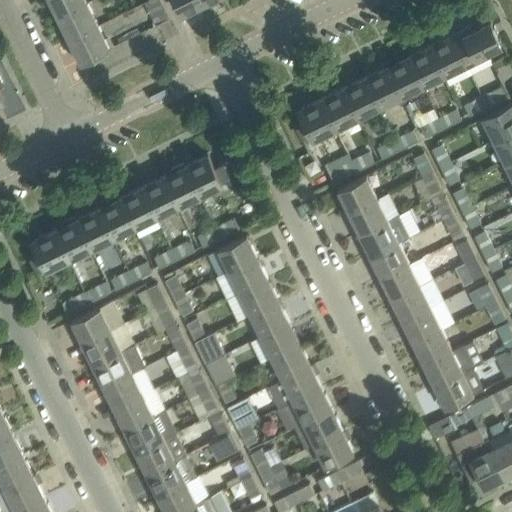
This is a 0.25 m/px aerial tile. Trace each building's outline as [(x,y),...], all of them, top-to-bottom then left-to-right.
[(51,0),(59,16),(88,1),(87,0),(51,0)] [(157,24),(170,18),(161,0),(147,0),(145,1),(157,24)] [(176,0),(182,12),(206,0),(176,0)] [(70,38),(99,24),(88,1),(59,16),(70,38)] [(476,26),(487,48),(502,41),(491,18),(476,26)] [(487,48),(476,26),(475,22),(473,23),(473,24),(452,34),(466,63),(489,52),(487,48)] [(81,61),(110,47),(99,24),(70,38),(81,61)] [(444,73),(466,63),(452,34),(430,45),(444,73)] [(423,84),(444,73),(430,45),(409,55),(423,84)] [(423,84),(409,55),(408,56),(406,53),(395,59),(396,61),(387,66),(401,95),(423,84)] [(492,60),(495,67),(506,61),(503,55),(492,60)] [(379,105),(401,95),(387,66),(365,77),(379,105)] [(475,82),(482,95),(487,106),(509,95),(498,72),(475,82)] [(358,116),(379,105),(365,77),(344,87),(358,116)] [(336,126),(358,116),(344,87),(322,98),(336,126)] [(470,114),(487,106),(482,95),(465,104),(470,114)] [(306,141),(336,126),(322,98),(301,108),(299,109),(306,123),(299,126),(297,122),(296,123),(310,151),(311,150),(306,141)] [(495,139),(511,130),(511,101),(484,116),(495,139)] [(438,117),(444,127),(462,119),(457,108),(438,117)] [(426,136),(444,127),(438,117),(421,125),(426,136)] [(401,149),(418,140),(413,129),(395,137),(401,149)] [(506,160),(511,157),(511,130),(495,139),(506,160)] [(383,158),(401,149),(395,137),(377,146),(383,158)] [(441,166),(452,161),(443,142),(432,148),(441,166)] [(357,170),(375,161),(370,150),(352,159),(357,170)] [(423,175),(433,170),(424,151),(414,157),(423,175)] [(234,188),(235,188),(222,160),(221,160),(222,164),(216,167),(209,153),(207,154),(207,155),(186,165),(200,193),(229,179),(234,188)] [(357,170),(352,159),(349,153),(327,164),(326,162),(325,162),(335,181),(357,170)] [(441,166),(449,182),(460,177),(452,161),(441,166)] [(200,193),(186,165),(185,165),(184,163),(172,168),(174,171),(164,175),(178,204),(200,193)] [(423,175),(431,193),(442,188),(433,170),(423,175)] [(349,211),(378,196),(367,174),(338,188),(349,211)] [(157,215),(178,204),(164,175),(143,186),(157,215)] [(135,225),(157,215),(143,186),(121,197),(135,225)] [(462,209),(473,204),(464,186),(453,191),(462,209)] [(135,225),(121,197),(120,197),(118,195),(107,200),(108,203),(99,207),(113,236),(135,225)] [(445,219),(455,214),(446,195),(435,200),(445,219)] [(360,232),(389,218),(378,196),(349,211),(360,232)] [(462,209),(471,227),(482,222),(473,204),(462,209)] [(92,247),(113,236),(99,207),(78,218),(92,247)] [(403,212),(410,231),(420,227),(413,208),(403,212)] [(371,254),(400,239),(411,234),(400,213),(389,218),(360,232),(371,254)] [(445,219),(455,239),(465,234),(455,214),(445,219)] [(78,218),(76,218),(75,216),(64,221),(65,224),(56,228),(70,257),(92,247),(78,218)] [(221,237),(240,228),(235,216),(234,216),(234,217),(216,226),(221,237)] [(204,246),(221,237),(216,226),(198,235),(204,246)] [(40,271),(70,257),(56,228),(35,239),(35,238),(33,239),(40,254),(33,257),(31,253),(30,254),(44,281),(45,281),(40,271)] [(484,253),(494,247),(486,229),(475,235),(484,253)] [(229,270),(259,255),(248,233),(218,247),(229,270)] [(173,247),(179,258),(196,249),(191,238),(173,247)] [(465,263),(476,257),(467,238),(456,243),(465,263)] [(381,275),(410,261),(400,239),(371,254),(381,275)] [(161,267),(179,258),(173,247),(155,256),(161,267)] [(484,253),(492,270),(503,264),(494,247),(484,253)] [(240,291),(269,277),(259,255),(229,270),(240,291)] [(465,263),(472,279),(484,273),(476,257),(465,263)] [(129,269),(135,280),(152,271),(146,260),(129,269)] [(392,297),(421,283),(410,261),(381,275),(392,297)] [(117,288),(135,280),(129,269),(112,278),(117,288)] [(174,297),(185,291),(176,273),(165,279),(174,297)] [(505,295),(511,291),(511,284),(507,273),(497,278),(505,295)] [(239,319),(251,313),(280,299),(269,277),(240,291),(228,297),(239,319)] [(86,290),(91,301),(109,292),(104,281),(86,290)] [(157,305),(167,300),(158,282),(148,288),(157,305)] [(487,306),(498,301),(489,282),(469,291),(477,308),(486,303),(487,306)] [(403,319),(432,304),(421,283),(392,297),(403,319)] [(468,289),(449,295),(452,306),(471,299),(468,289)] [(70,311),(91,301),(86,290),(64,300),(63,301),(69,312),(70,311)] [(174,297),(183,314),(194,309),(185,291),(174,297)] [(261,335),(291,320),(280,299),(251,313),(261,335)] [(167,300),(157,305),(165,323),(176,317),(167,300)] [(498,301),(487,306),(495,322),(507,318),(498,301)] [(413,340),(442,326),(432,304),(403,319),(413,340)] [(83,341),(112,327),(101,305),(72,319),(83,341)] [(195,339),(206,333),(198,317),(187,322),(195,339)] [(272,356),(301,342),(291,320),(261,335),(272,356)] [(177,349),(188,343),(180,326),(168,331),(177,349)] [(424,362),(453,348),(442,326),(413,340),(424,362)] [(497,353),(511,345),(511,329),(510,326),(500,331),(506,344),(495,349),(497,353)] [(94,363),(122,349),(112,327),(83,341),(94,363)] [(195,339),(205,358),(207,361),(226,351),(215,330),(207,334),(206,333),(195,339)] [(283,378),(312,363),(301,342),(272,356),(283,378)] [(453,348),(424,362),(435,384),(464,369),(485,359),(483,355),(474,360),(465,342),(453,348)] [(105,385),(133,371),(147,364),(136,343),(122,349),(94,363),(105,385)] [(188,371),(199,366),(188,343),(177,349),(188,371)] [(511,373),(511,345),(497,353),(495,354),(507,377),(511,373)] [(217,383),(228,378),(219,360),(209,365),(217,383)] [(280,406),(293,400),(323,385),(312,363),(283,378),(269,384),(280,406)] [(199,392),(210,387),(199,366),(188,371),(199,392)] [(446,406),(475,392),(464,369),(435,384),(446,406)] [(115,406),(144,392),(133,371),(105,385),(115,406)] [(217,383),(226,401),(237,396),(228,378),(217,383)] [(503,400),(511,395),(511,382),(497,390),(503,400)] [(304,421),(333,407),(323,385),(293,400),(304,421)] [(126,428),(166,408),(155,387),(144,392),(115,406),(126,428)] [(210,414),(221,409),(210,387),(199,392),(210,414)] [(477,413),(495,404),(490,393),(472,402),(477,413)] [(455,425),(477,413),(472,402),(450,413),(455,425)] [(239,427),(249,422),(241,403),(230,409),(239,427)] [(289,403),(279,407),(289,427),(298,423),(289,403)] [(315,443),(344,428),(333,407),(304,421),(315,443)] [(0,435),(13,429),(3,408),(0,408),(0,435)] [(137,450),(176,430),(166,408),(126,428),(137,450)] [(220,436),(231,430),(221,409),(210,414),(220,436)] [(239,427),(247,444),(258,439),(249,422),(239,427)] [(326,465),(355,451),(344,428),(315,443),(326,465)] [(508,475),(511,472),(511,428),(490,439),(493,446),(508,475)] [(0,462),(24,451),(13,429),(0,435),(0,462)] [(147,471),(187,452),(176,430),(137,450),(147,471)] [(231,430),(220,436),(209,442),(218,459),(240,448),(231,430)] [(493,446),(490,439),(489,438),(482,441),(458,452),(471,479),(480,475),(485,486),(508,475),(493,446)] [(260,470),(271,464),(262,446),(251,452),(260,470)] [(0,475),(6,487),(35,473),(24,451),(0,462),(0,475)] [(158,493),(186,479),(198,473),(187,452),(147,471),(158,493)] [(242,480),(253,474),(244,455),(233,461),(239,474),(227,480),(229,485),(241,479),(242,480)] [(336,469),(341,480),(364,469),(358,458),(336,469)] [(260,470),(271,492),(283,486),(271,464),(260,470)] [(323,489),(341,480),(336,469),(318,478),(323,489)] [(8,511),(16,509),(45,494),(35,473),(6,487),(0,489),(0,501),(5,511),(8,511)] [(253,474),(242,480),(250,497),(261,491),(253,474)] [(167,511),(173,511),(197,501),(186,479),(158,493),(167,511)] [(293,490),(298,501),(316,492),(310,482),(293,490)] [(280,510),(298,501),(293,490),(275,499),(280,510)] [(384,511),(380,501),(374,490),(352,501),(357,511),(384,511)] [(17,511),(53,511),(45,494),(16,509),(17,511)] [(220,511),(212,494),(197,502),(197,501),(173,511),(220,511)] [(357,511),(352,501),(330,511),(357,511)] [(249,511),(271,511),(267,503),(249,511)]
